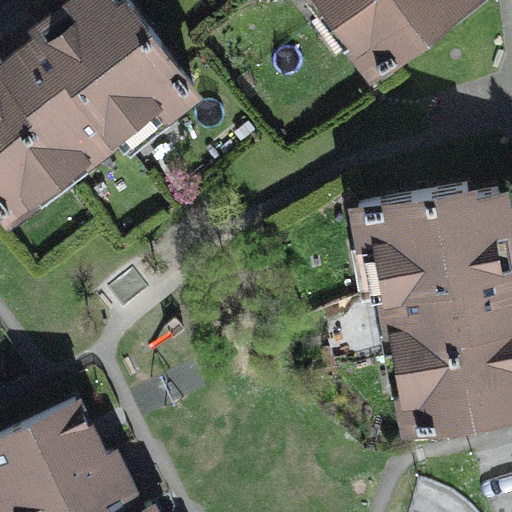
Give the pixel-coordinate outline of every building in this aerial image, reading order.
[(123,0),(120,3),(117,0),(74,0),(37,28),(1,55),(0,55),(0,211),(4,209),(6,212),(35,190),(28,181),(76,145),(83,154),(115,130),(154,100),(161,110),(194,85),(129,0),(123,0)] [(354,38),(364,31),(340,0),(309,0),(344,45),(354,38)] [(376,67),(464,0),(340,0),(364,31),(354,38),(376,67)] [(0,42),(0,53),(1,55),(37,28),(31,19),(0,42)] [(115,130),(130,149),(169,119),(161,110),(154,100),(115,130)] [(35,190),(42,200),(90,164),(83,154),(76,145),(28,181),(35,190)] [(511,251),(500,187),(469,192),(468,182),(359,202),(366,243),(378,240),(386,288),(394,328),(405,326),(416,385),(404,388),(411,423),(511,405),(511,251)] [(363,292),(386,288),(378,240),(366,243),(354,245),(363,292)] [(404,388),(416,385),(405,326),(394,328),(382,330),(392,390),(404,388)] [(0,474),(3,473),(14,497),(103,454),(75,397),(0,433),(0,474)] [(128,511),(140,506),(113,449),(103,454),(14,497),(21,511),(128,511)] [(0,503),(14,497),(3,473),(0,474),(0,503)] [(155,511),(151,501),(140,506),(128,511),(155,511)]
